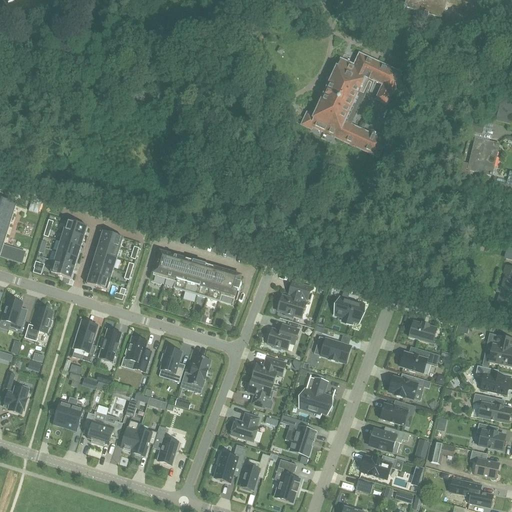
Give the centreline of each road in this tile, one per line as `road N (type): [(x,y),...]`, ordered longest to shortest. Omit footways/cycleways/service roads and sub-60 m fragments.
road 1 (residential): [(265,0),(227,55),(165,92),(107,97),(0,66)]
road 2 (residential): [(390,307),(312,511)]
road 3 (residential): [(183,502),(0,445)]
road 4 (residential): [(239,351),(74,298)]
road 5 (residential): [(183,502),(239,351)]
